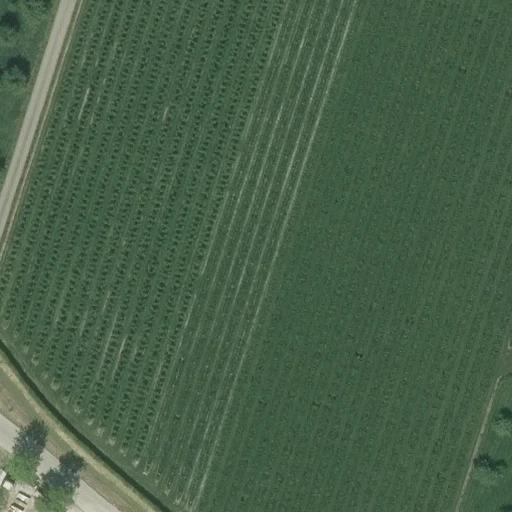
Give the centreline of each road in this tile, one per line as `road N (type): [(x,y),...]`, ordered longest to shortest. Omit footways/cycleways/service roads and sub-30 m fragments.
road 1 (unclassified): [(0,226),(69,0)]
road 2 (tertiary): [(96,511),(0,434)]
